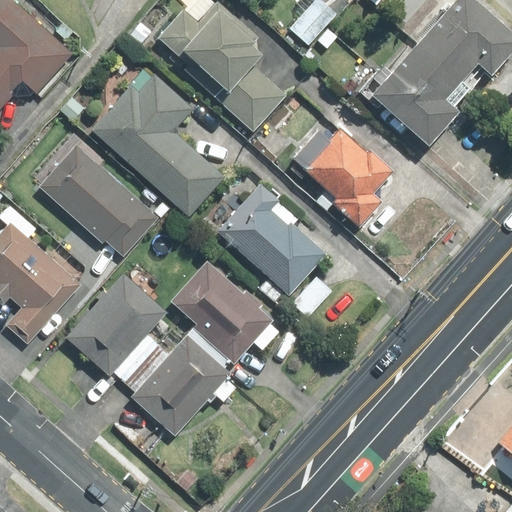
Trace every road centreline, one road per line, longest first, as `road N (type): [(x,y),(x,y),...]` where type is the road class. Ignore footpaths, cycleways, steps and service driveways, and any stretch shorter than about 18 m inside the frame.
road 1 (secondary): [(276,511),(511,249)]
road 2 (tertiary): [(0,415),(106,511)]
